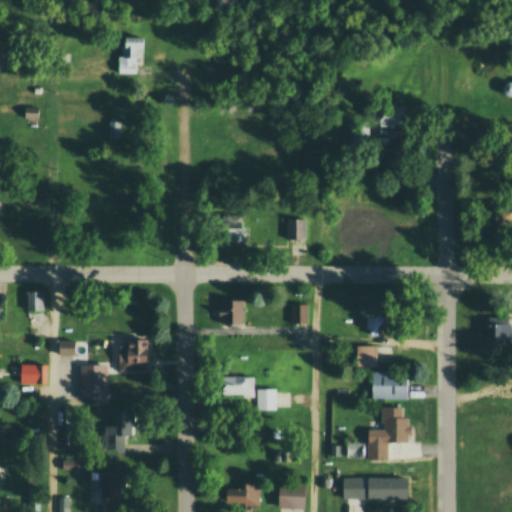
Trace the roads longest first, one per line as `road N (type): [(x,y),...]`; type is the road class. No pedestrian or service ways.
road 1 (residential): [(511,276),(0,275)]
road 2 (residential): [(184,511),(183,58)]
road 3 (residential): [(446,511),(441,120)]
